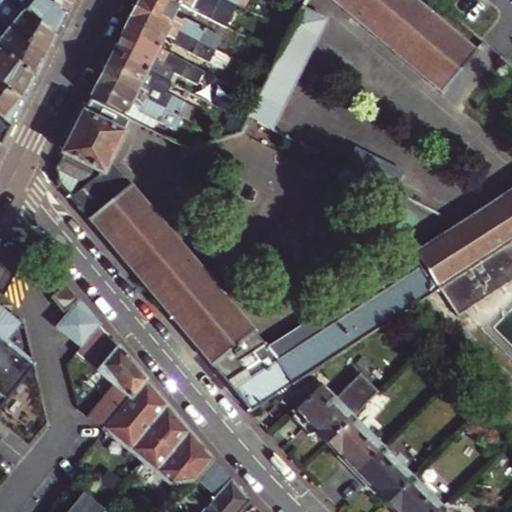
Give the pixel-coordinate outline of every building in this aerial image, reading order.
[(0,0),(0,21),(44,58),(55,37),(9,0),(0,0)] [(9,0),(55,37),(64,16),(45,0),(9,0)] [(45,0),(64,16),(72,0),(45,0)] [(172,18),(179,4),(169,0),(138,0),(134,10),(215,50),(221,38),(183,19),(179,20),(179,21),(172,18)] [(240,19),(202,0),(169,0),(179,4),(233,31),(240,19)] [(328,0),(441,94),(476,53),(414,0),(328,0)] [(247,118),(271,130),(324,20),(301,8),(290,31),(278,54),(267,76),(256,99),(247,118)] [(225,55),(215,50),(134,10),(123,33),(156,49),(163,37),(168,40),(170,45),(218,69),(225,55)] [(0,51),(33,79),(44,58),(0,21),(0,51)] [(197,86),(203,73),(156,49),(123,33),(111,56),(145,72),(152,59),(159,62),(161,68),(197,86)] [(0,87),(21,104),(33,79),(0,51),(0,87)] [(144,88),(139,85),(145,72),(111,56),(100,78),(181,118),(186,121),(193,107),(150,86),(144,88)] [(175,131),(181,118),(100,78),(89,101),(123,117),(130,103),(135,106),(136,112),(157,122),(175,131)] [(0,121),(8,129),(21,104),(0,87),(0,121)] [(423,268),(279,362),(109,161),(129,120),(123,117),(89,101),(56,168),(87,183),(70,200),(226,384),(244,373),(249,381),(233,392),(250,413),(407,312),(440,290),(511,242),(511,190),(414,254),(423,268)] [(129,120),(152,132),(157,122),(136,112),(135,106),(130,103),(123,117),(129,120)] [(323,214),(338,181),(251,140),(236,172),(323,214)] [(375,193),(384,175),(349,158),(345,167),(337,163),(333,172),(375,193)] [(511,242),(440,290),(458,317),(511,281),(511,242)] [(62,311),(76,299),(63,283),(49,295),(62,311)] [(79,348),(91,332),(98,324),(78,300),(56,329),(79,348)] [(0,326),(0,345),(2,347),(19,325),(0,310),(0,324),(1,325),(0,326)] [(0,405),(30,369),(2,347),(0,345),(0,326),(1,325),(0,324),(0,405)] [(194,482),(212,459),(116,346),(110,354),(95,373),(117,390),(108,401),(109,407),(95,425),(168,485),(193,483),(194,482)] [(327,445),(353,419),(321,387),(295,412),(327,445)] [(357,475),(383,449),(353,419),(327,445),(357,475)] [(357,475),(388,505),(413,480),(383,449),(357,475)] [(213,500),(230,480),(212,459),(194,482),(213,500)] [(240,511),(249,502),(230,480),(213,500),(201,511),(240,511)] [(394,511),(440,511),(443,510),(413,480),(388,505),(394,511)] [(103,511),(83,494),(68,511),(103,511)]
